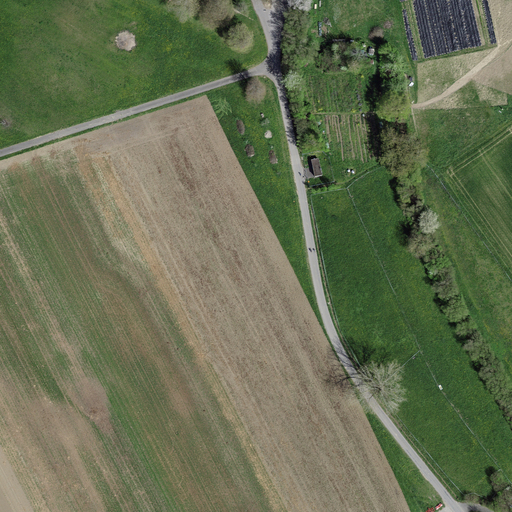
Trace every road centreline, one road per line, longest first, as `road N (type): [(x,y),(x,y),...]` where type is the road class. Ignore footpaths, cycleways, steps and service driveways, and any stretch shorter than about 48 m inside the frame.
road 1 (residential): [(277,67),(326,320),(356,381),(464,511)]
road 2 (unclassified): [(0,152),(277,67)]
